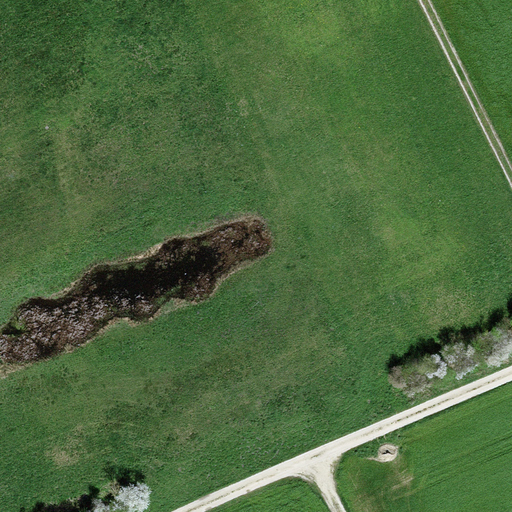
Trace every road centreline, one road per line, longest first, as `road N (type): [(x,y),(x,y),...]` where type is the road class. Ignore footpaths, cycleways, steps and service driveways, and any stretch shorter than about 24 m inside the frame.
road 1 (track): [(186,511),(511,371)]
road 2 (track): [(424,0),(511,177)]
